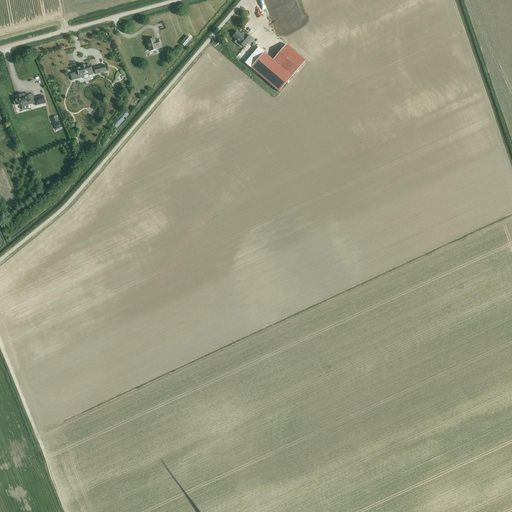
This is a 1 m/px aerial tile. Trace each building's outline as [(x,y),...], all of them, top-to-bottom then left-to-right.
[(237,32),(233,37),(236,40),(240,42),(239,43),(243,47),(251,38),(248,36),(246,35),(245,36),(242,33),(241,35),(237,32)] [(187,36),(181,43),(184,46),(191,39),(187,36)] [(147,41),(150,51),(157,49),(157,48),(160,47),(158,40),(155,41),(154,39),(147,41)] [(286,45),(273,60),(292,76),(305,61),(286,45)] [(258,48),(245,63),(250,68),(279,92),(292,77),(273,60),(264,52),(258,48)] [(76,73),(71,74),(72,80),(77,79),(77,77),(87,74),(88,76),(93,75),(93,74),(96,73),(96,74),(106,72),(104,65),(94,68),(92,69),(90,65),(86,66),(86,65),(81,67),(76,69),(78,73),(76,74),(76,73)] [(13,100),(15,105),(17,105),(21,104),(22,107),(35,103),(36,106),(45,103),(43,96),(34,98),(33,94),(29,95),(28,94),(24,95),(24,94),(19,96),(15,98),(15,99),(13,100)]
